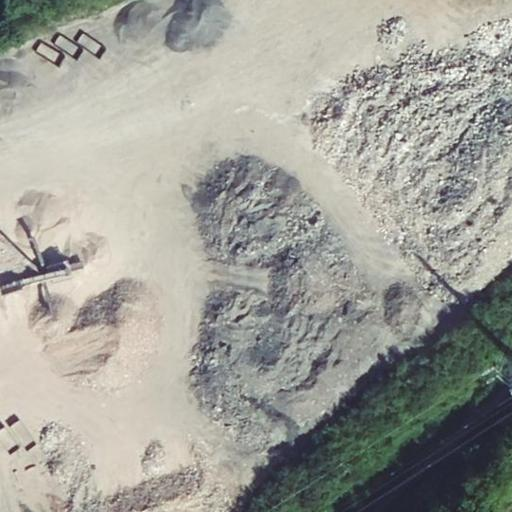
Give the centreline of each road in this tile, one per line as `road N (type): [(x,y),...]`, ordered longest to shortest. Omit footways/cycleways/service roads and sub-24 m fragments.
road 1 (unknown): [(0,345),(46,327),(64,300),(75,227),(68,145)]
road 2 (unknown): [(68,145),(260,67)]
